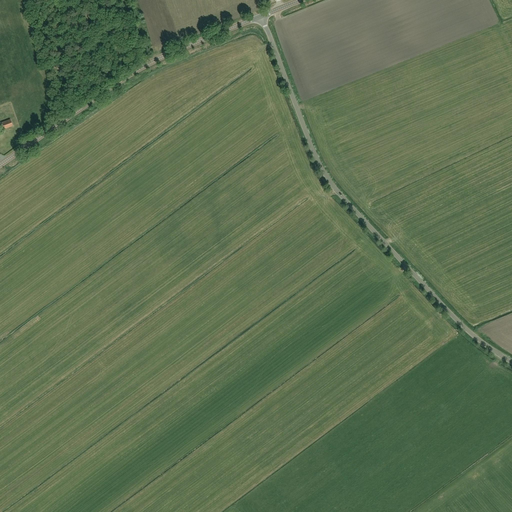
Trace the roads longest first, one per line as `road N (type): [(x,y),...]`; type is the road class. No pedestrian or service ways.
road 1 (unclassified): [(511,362),(458,321),(332,183),(262,16)]
road 2 (tertiary): [(0,166),(148,63),(262,16)]
